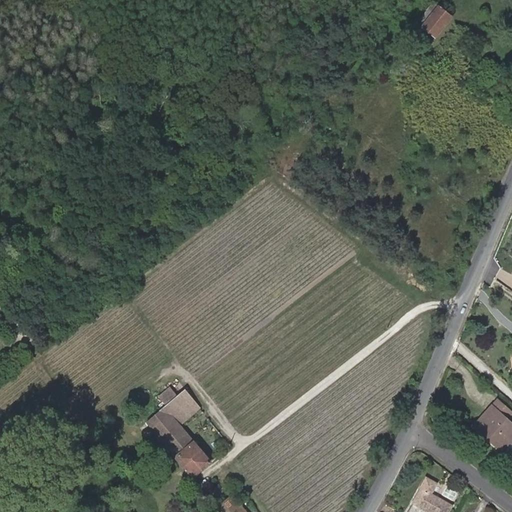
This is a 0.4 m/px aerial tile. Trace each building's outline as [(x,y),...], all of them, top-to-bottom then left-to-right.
[(434,3),(418,22),(423,26),(438,6),(434,3)] [(438,6),(423,26),(437,37),(453,18),(438,6)] [(437,37),(423,26),(418,22),(411,32),(429,46),(437,37)] [(160,399),(166,407),(185,390),(179,383),(160,399)] [(185,390),(166,407),(148,422),(194,476),(212,461),(181,424),(200,408),(185,390)] [(487,430),(506,447),(511,439),(511,421),(507,417),(511,412),(499,400),(474,426),(483,435),(487,430)] [(502,451),(506,447),(487,430),(483,435),(502,451)] [(449,511),(453,505),(432,493),(437,484),(427,478),(421,489),(422,489),(414,504),(429,511),(449,511)] [(247,511),(233,495),(216,509),(219,511),(247,511)]
